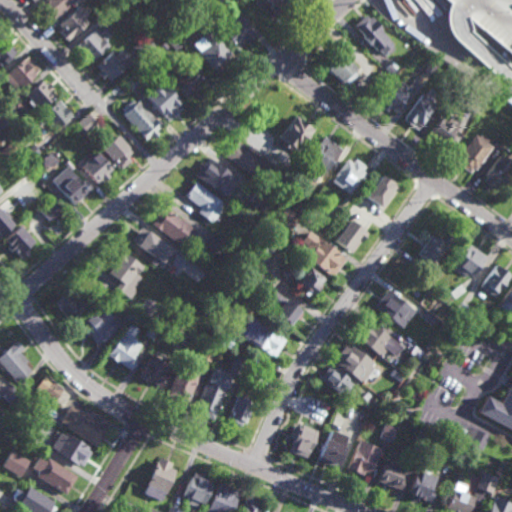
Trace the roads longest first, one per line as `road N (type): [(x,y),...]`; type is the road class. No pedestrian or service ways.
road 1 (residential): [(347,0),(0,311)]
road 2 (residential): [(15,297),(76,375),(142,421),(358,511)]
road 3 (residential): [(433,180),(299,366),(257,468)]
road 4 (residential): [(511,237),(279,62)]
road 5 (residential): [(3,0),(103,107)]
